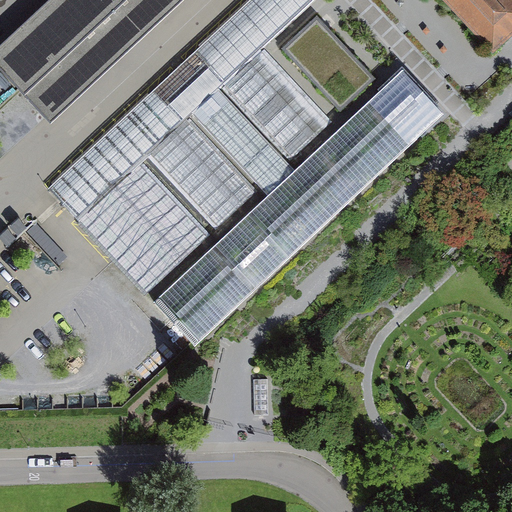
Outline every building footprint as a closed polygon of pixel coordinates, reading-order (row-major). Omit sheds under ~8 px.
[(50,0),(0,47),(0,70),(50,125),(185,0),(50,0)] [(264,46),(312,0),(253,0),(54,190),(82,219),(189,117),(224,84),(264,46)] [(511,0),(452,0),(498,48),(511,34),(511,0)] [(318,15),(283,48),(340,109),(375,77),(318,15)] [(302,168),(339,127),(264,46),(224,84),(302,168)] [(339,127),(159,298),(201,343),(445,112),(425,90),(403,66),(339,127)] [(189,117),(267,197),(302,168),(224,84),(189,117)] [(189,117),(82,219),(159,298),(267,197),(189,117)] [(254,378),(256,423),(273,422),(271,378),(254,378)]
